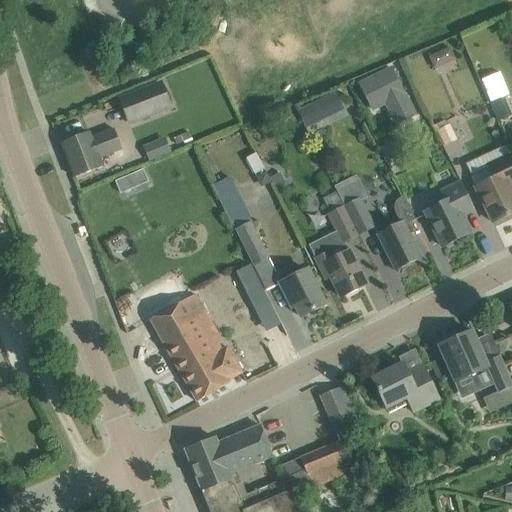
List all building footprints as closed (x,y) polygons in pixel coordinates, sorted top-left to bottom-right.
[(434,69),(456,59),(450,48),(429,58),(434,69)] [(359,82),(372,111),(406,96),(392,67),(359,82)] [(500,70),(480,78),(490,101),(509,94),(500,70)] [(161,84),(119,100),(128,123),(171,107),(161,84)] [(306,128),(344,110),(335,93),(297,111),(306,128)] [(504,98),(490,104),(497,122),(511,116),(504,98)] [(447,125),(445,121),(432,127),(440,143),(443,142),(445,146),(457,140),(450,125),(447,126),(447,125)] [(90,133),(61,144),(74,177),(102,166),(99,158),(121,150),(114,131),(93,140),(90,133)] [(172,138),(176,145),(191,139),(188,132),(172,138)] [(148,159),(169,151),(164,137),(143,144),(148,159)] [(396,139),(381,148),(388,161),(398,155),(394,148),(400,145),(396,139)] [(505,146),(466,164),(476,187),(475,188),(481,200),(483,199),(493,223),(511,213),(511,193),(508,184),(511,181),(511,160),(509,155),(505,146)] [(245,158),(253,174),(263,169),(255,153),(245,158)] [(270,178),(276,189),(285,185),(279,174),(270,178)] [(255,181),(260,191),(270,185),(265,175),(255,181)] [(115,181),(120,193),(133,188),(128,176),(115,181)] [(374,228),(360,199),(365,196),(355,176),(334,187),(344,207),(358,236),(374,228)] [(425,212),(442,247),(470,233),(462,217),(475,211),(460,182),(440,192),(445,202),(425,212)] [(377,235),(395,271),(422,258),(410,234),(416,232),(412,222),(415,220),(403,197),(400,198),(397,201),(395,203),(394,205),(394,208),(394,212),(400,224),(377,235)] [(330,214),(344,207),(340,199),(325,206),(330,214)] [(269,258),(240,200),(224,208),(253,267),(265,291),(280,283),(275,273),(276,273),(269,258)] [(341,244),(358,236),(344,207),(330,214),(327,215),(341,244)] [(341,298),(366,285),(349,251),(332,260),(329,252),(316,259),(326,279),(330,277),(341,298)] [(296,307),(301,317),(325,306),(307,270),(294,276),(289,266),(276,273),(275,273),(280,283),(292,309),(296,307)] [(255,312),(270,305),(259,284),(245,291),(255,312)] [(196,294),(150,320),(197,402),(229,383),(228,381),(241,373),(226,346),(222,348),(219,344),(222,342),(196,294)] [(472,332),(439,346),(455,383),(471,376),(478,391),(494,384),(498,393),(511,386),(511,384),(503,364),(500,356),(485,363),(472,332)] [(402,364),(372,380),(386,409),(406,399),(413,413),(439,400),(424,370),(423,371),(424,372),(410,379),(402,364)] [(511,386),(498,393),(504,407),(511,403),(511,386)] [(342,387),(320,396),(336,435),(358,426),(342,387)] [(300,511),(296,501),(316,493),(313,487),(338,477),(354,471),(341,441),(300,458),(275,468),(281,481),(282,485),(270,490),(269,486),(240,497),(235,485),(241,482),(237,472),(273,457),(261,428),(260,426),(217,443),(215,438),(186,450),(185,450),(202,494),(203,494),(210,511),(300,511)]
